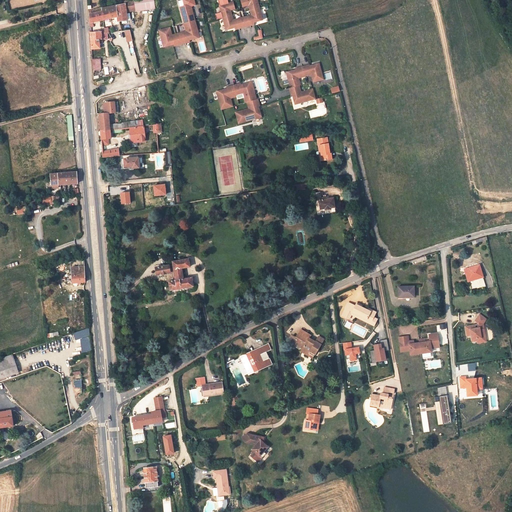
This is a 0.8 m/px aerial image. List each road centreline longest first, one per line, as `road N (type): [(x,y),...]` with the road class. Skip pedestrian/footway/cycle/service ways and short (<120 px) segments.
road 1 (primary): [(111,404),(75,0)]
road 2 (residential): [(197,67),(329,32),(378,242),(390,262)]
road 3 (unclassified): [(111,404),(232,333),(390,262)]
road 4 (unknown): [(266,316),(285,418),(249,428)]
road 5 (unclassified): [(0,465),(111,404)]
road 6 (unclassified): [(390,262),(511,227)]
